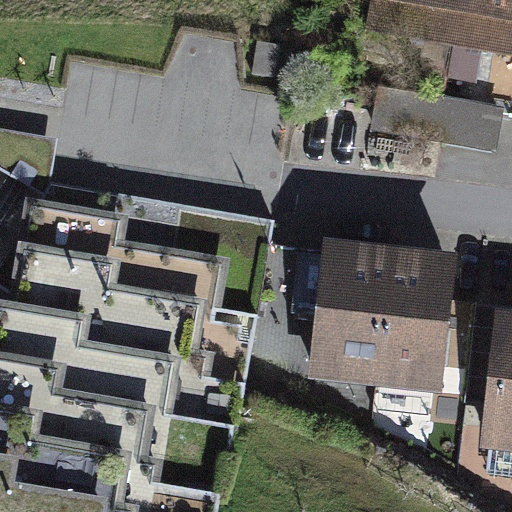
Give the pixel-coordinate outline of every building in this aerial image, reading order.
[(511,0),(370,0),(366,24),(511,49),(511,0)] [(376,135),(503,144),(506,106),(378,97),(376,135)] [(0,168),(45,192),(51,179),(58,135),(0,125),(0,168)] [(0,511),(216,511),(238,421),(274,218),(51,179),(45,192),(27,190),(12,290),(0,288),(0,511)] [(460,241),(324,225),(321,246),(300,243),(292,316),(314,318),(308,371),(443,386),(454,294),(460,241)] [(511,300),(454,294),(443,386),(468,389),(459,470),(511,476),(511,300)]
